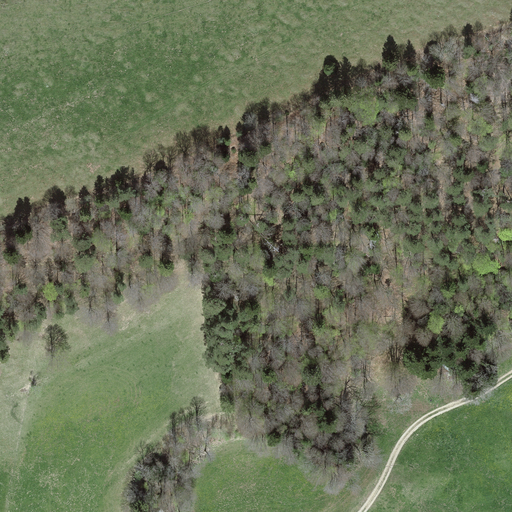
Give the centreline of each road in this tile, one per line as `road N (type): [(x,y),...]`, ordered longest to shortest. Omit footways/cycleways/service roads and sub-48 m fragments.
road 1 (track): [(0,228),(121,188),(407,64),(511,28)]
road 2 (track): [(363,511),(396,452),(428,417),(511,376)]
